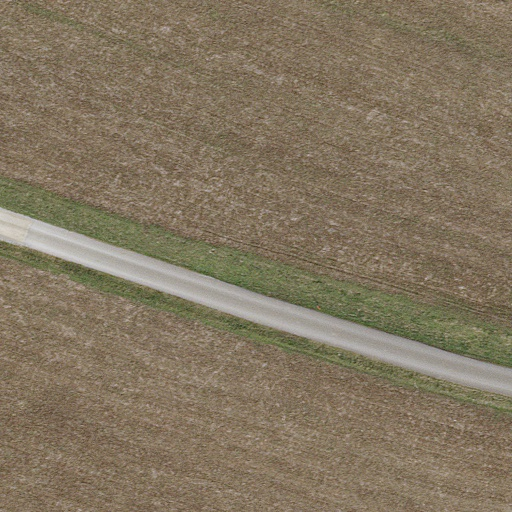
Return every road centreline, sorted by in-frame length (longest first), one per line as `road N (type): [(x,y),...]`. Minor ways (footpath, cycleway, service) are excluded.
road 1 (unclassified): [(511,376),(130,267)]
road 2 (track): [(130,267),(0,217)]
